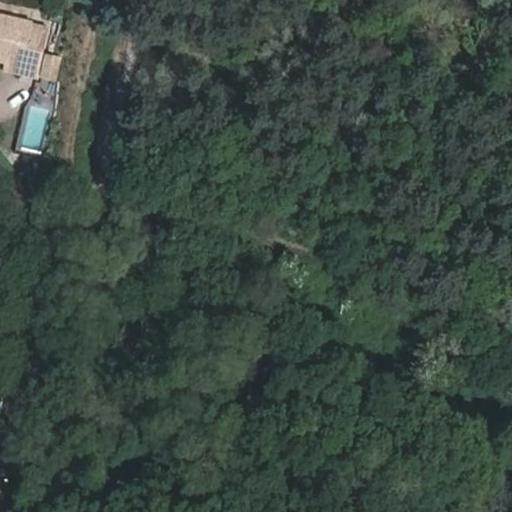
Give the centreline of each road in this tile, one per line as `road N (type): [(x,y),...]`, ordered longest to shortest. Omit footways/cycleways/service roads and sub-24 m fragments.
road 1 (track): [(0,467),(81,455),(191,0)]
road 2 (track): [(511,372),(416,357),(311,259),(145,179)]
road 3 (residential): [(8,426),(37,384),(54,246),(0,182)]
